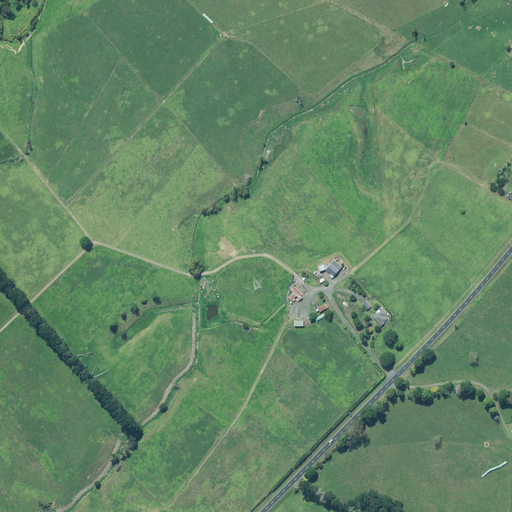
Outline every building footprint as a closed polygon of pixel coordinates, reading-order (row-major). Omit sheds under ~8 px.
[(333,278),(343,267),(335,260),(327,270),(332,274),(331,276),(333,278)] [(302,296),(303,295),(295,286),(291,290),(294,293),(289,297),(292,301),(293,302),(294,301),(296,300),(295,299),(297,296),(301,300),(303,298),(302,296)] [(372,307),(368,303),(364,306),(368,311),(370,309),(372,307)] [(321,312),(328,308),(326,304),(318,308),(321,312)] [(387,317),(389,315),(383,309),(381,311),(381,310),(374,316),(382,326),(385,323),(385,322),(389,319),(387,317)]
